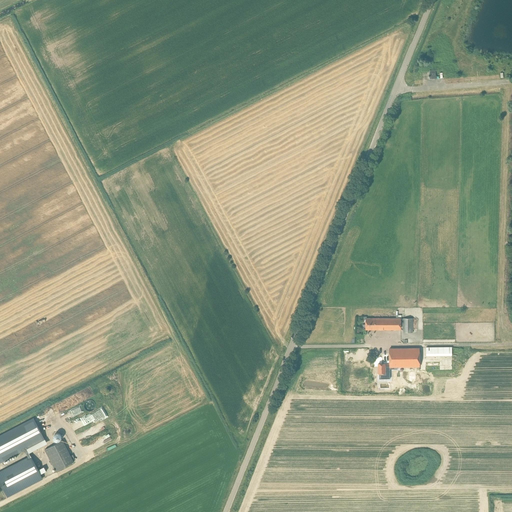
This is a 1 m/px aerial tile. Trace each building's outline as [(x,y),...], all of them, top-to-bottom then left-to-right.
[(366,329),(401,330),(401,328),(404,328),(404,333),(412,333),(412,319),(403,319),(401,319),(366,319),(366,329)] [(385,364),(378,364),(378,374),(379,374),(379,379),(390,379),(390,369),(394,369),(393,367),(419,366),(419,348),(389,349),(389,355),(389,364),(385,364)] [(34,418),(0,435),(0,462),(45,439),(34,418)] [(98,422),(91,426),(96,434),(103,430),(98,422)] [(63,440),(45,450),(56,471),(74,462),(63,440)] [(31,456),(0,471),(0,483),(7,497),(43,479),(31,456)]
